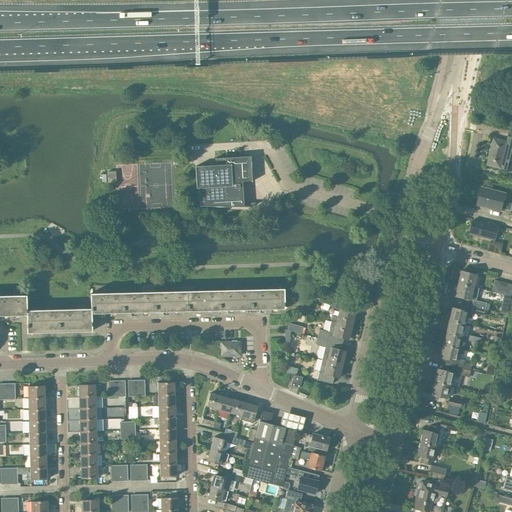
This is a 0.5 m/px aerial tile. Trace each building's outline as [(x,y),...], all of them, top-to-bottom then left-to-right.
[(508,141),(494,138),(487,165),(501,168),(508,141)] [(251,181),(250,156),(215,158),(215,164),(195,166),(196,187),(198,187),(199,205),(253,207),(253,206),(243,206),(242,181),(246,180),(251,180),(251,181)] [(116,184),(115,171),(107,171),(107,184),(116,184)] [(511,204),(511,190),(507,189),(506,191),(503,190),(502,192),(482,187),(477,205),(501,211),(503,202),(511,204)] [(498,226),(473,219),(470,233),(492,239),(495,240),(498,226)] [(491,240),(489,250),(501,253),(503,243),(491,240)] [(476,274),(460,270),(457,283),(473,287),(476,274)] [(498,294),(501,282),(495,280),(491,292),(498,294)] [(504,295),(507,283),(501,282),(498,294),(504,295)] [(470,300),(473,287),(457,283),(454,296),(470,300)] [(283,288),(282,288),(200,291),(200,296),(199,296),(199,297),(200,297),(200,301),(205,301),(205,310),(284,308),(283,288)] [(171,297),(171,291),(91,293),(91,309),(27,311),(27,295),(0,296),(0,315),(27,315),(27,333),(28,333),(28,330),(91,328),(91,331),(92,331),(91,314),(167,311),(166,302),(171,302),(171,298),(172,298),(172,297),(171,297)] [(166,302),(167,311),(184,311),(205,310),(205,301),(200,301),(200,297),(199,297),(199,296),(200,296),(200,291),(183,291),(171,291),(171,297),(172,297),(172,298),(171,298),(171,302),(166,302)] [(486,303),(473,300),(471,306),(485,309),(486,303)] [(351,305),(336,302),(334,309),(339,310),(336,322),(352,326),(355,313),(350,312),(351,305)] [(483,316),(485,309),(471,306),(470,312),(483,316)] [(468,311),(452,307),(449,320),(465,324),(468,311)] [(462,336),(465,324),(449,320),(446,332),(462,336)] [(349,339),(352,326),(336,322),(331,321),(329,332),(319,330),(317,338),(342,343),(343,338),(349,339)] [(302,327),(288,324),(287,330),(300,334),(302,327)] [(459,348),(462,336),(446,332),(443,344),(459,348)] [(340,350),(342,343),(317,338),(316,345),(325,347),(322,359),(343,364),(346,351),(340,350)] [(241,352),(241,342),(220,342),(220,352),(226,358),(230,358),(236,358),(241,352)] [(457,358),(459,348),(443,344),(440,357),(446,358),(445,364),(470,371),(472,364),(464,363),(465,360),(457,358)] [(339,378),(343,364),(322,359),(317,380),(332,384),(334,377),(339,378)] [(469,377),(470,371),(445,364),(443,370),(437,369),(434,381),(450,385),(453,376),(461,378),(461,375),(469,377)] [(287,366),(286,373),(294,374),(296,375),(297,369),(287,366)] [(302,376),(296,375),(294,374),(291,385),(299,387),(302,376)] [(447,398),(450,385),(434,381),(431,394),(447,398)] [(175,382),(159,382),(159,394),(175,393),(175,382)] [(95,384),(79,384),(79,396),(95,395),(95,384)] [(45,385),(28,386),(29,397),(45,396),(45,385)] [(175,405),(175,393),(159,394),(159,406),(175,405)] [(218,409),(221,396),(210,393),(206,405),(218,409)] [(96,408),(95,395),(79,396),(79,409),(96,408)] [(45,409),(45,396),(29,397),(29,409),(45,409)] [(230,412),(234,400),(221,396),(218,409),(230,412)] [(461,400),(450,398),(448,404),(460,407),(461,400)] [(242,416),(245,403),(234,400),(230,412),(242,416)] [(257,409),(257,407),(245,403),(242,416),(240,420),(252,423),(253,419),(257,409)] [(175,418),(175,405),(159,406),(159,418),(175,418)] [(137,406),(128,406),(128,418),(138,418),(137,406)] [(96,420),(96,408),(79,409),(80,420),(96,420)] [(46,420),(45,409),(29,409),(29,420),(46,420)] [(305,415),(283,409),(280,424),(302,429),(305,415)] [(282,486),(297,431),(270,424),(273,413),(262,410),(245,476),(282,486)] [(176,429),(175,418),(159,418),(160,429),(176,429)] [(213,428),(214,422),(203,419),(201,425),(213,428)] [(46,432),(46,420),(29,420),(29,433),(46,432)] [(96,431),(96,420),(80,420),(80,431),(96,431)] [(457,424),(442,421),(440,427),(455,431),(457,424)] [(430,431),(423,429),(420,442),(436,446),(440,430),(437,427),(431,426),(430,431)] [(176,441),(176,429),(160,429),(160,441),(176,441)] [(250,429),(247,441),(253,442),(256,430),(250,429)] [(96,443),(96,431),(80,431),(80,444),(96,443)] [(46,445),(46,432),(29,433),(30,445),(46,445)] [(329,438),(327,438),(312,434),(309,446),(325,450),(329,438)] [(223,453),(227,440),(214,436),(210,449),(223,453)] [(236,438),(230,436),(228,441),(243,446),(244,440),(236,438)] [(176,453),(176,441),(160,441),(160,454),(176,453)] [(432,462),(436,446),(420,442),(417,455),(424,456),(422,463),(429,464),(432,462)] [(97,455),(96,443),(80,444),(80,456),(97,455)] [(46,455),(46,445),(30,445),(30,456),(46,455)] [(290,458),(297,460),(300,448),(293,446),(290,458)] [(228,456),(223,454),(223,453),(210,449),(206,460),(219,464),(220,463),(224,464),(226,463),(228,456)] [(324,456),(310,452),(310,454),(301,451),(299,458),(308,460),(306,467),(320,471),(324,456)] [(176,464),(176,453),(160,454),(160,464),(176,464)] [(47,467),(46,455),(30,456),(30,468),(47,467)] [(97,466),(97,455),(80,456),(81,467),(97,466)] [(177,476),(176,464),(160,464),(161,476),(177,476)] [(446,468),(431,464),(430,471),(445,475),(446,468)] [(97,478),(97,466),(81,467),(81,478),(97,478)] [(47,479),(47,467),(30,468),(30,480),(47,479)] [(288,467),(286,473),(297,476),(298,470),(288,467)] [(245,472),(233,468),(232,474),(243,477),(245,472)] [(228,491),(231,480),(230,479),(214,474),(211,486),(223,490),(228,491)] [(242,483),(243,477),(232,474),(230,479),(231,480),(242,483)] [(317,481),(300,476),(296,489),(314,494),(317,481)] [(511,477),(506,476),(503,488),(511,490),(511,477)] [(437,501),(441,494),(445,495),(447,488),(435,485),(435,483),(423,480),(419,496),(416,496),(413,508),(428,511),(430,503),(437,501)] [(224,502),(228,491),(223,490),(211,486),(207,498),(220,502),(220,501),(224,502)] [(310,510),(311,505),(300,502),(302,494),(287,490),(285,498),(287,499),(285,504),(287,504),(285,509),(294,511),(310,511),(311,511),(310,510)] [(247,500),(258,503),(258,500),(255,499),(256,493),(250,491),(247,500)] [(511,500),(511,497),(497,494),(495,501),(511,504),(511,500)] [(177,497),(161,497),(161,510),(177,509),(177,497)] [(98,499),(81,500),(82,511),(98,511),(98,499)] [(47,511),(47,501),(31,501),(30,511),(47,511)] [(235,506),(223,502),(222,508),(234,511),(235,506)]
